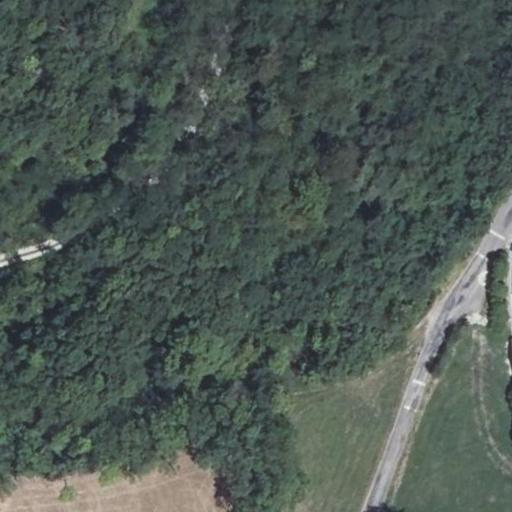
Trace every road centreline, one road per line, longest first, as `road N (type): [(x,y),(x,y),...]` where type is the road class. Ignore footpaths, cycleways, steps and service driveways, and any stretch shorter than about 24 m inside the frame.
road 1 (track): [(0,258),(78,231),(133,191),(190,125),(246,0)]
road 2 (unclassified): [(511,216),(440,331),(375,511)]
